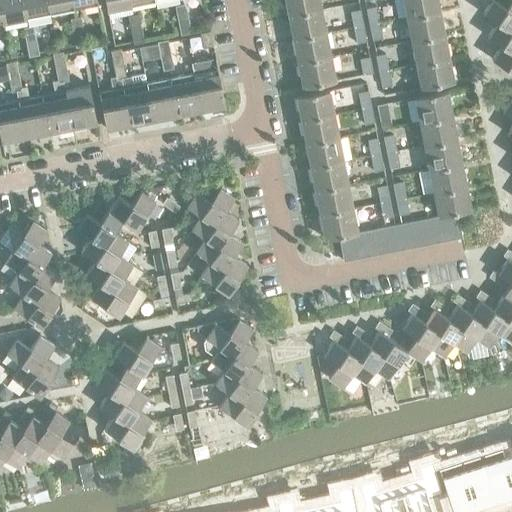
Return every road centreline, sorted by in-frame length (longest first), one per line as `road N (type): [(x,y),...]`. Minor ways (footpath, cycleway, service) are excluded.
road 1 (residential): [(484,248),(299,282),(286,270),(259,131)]
road 2 (residential): [(0,180),(259,131)]
road 3 (residential): [(259,131),(233,0)]
